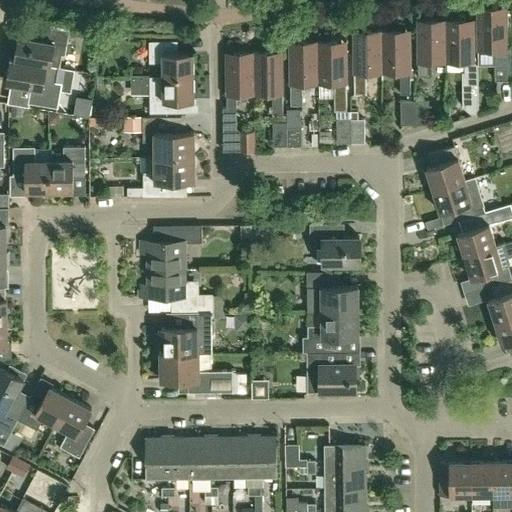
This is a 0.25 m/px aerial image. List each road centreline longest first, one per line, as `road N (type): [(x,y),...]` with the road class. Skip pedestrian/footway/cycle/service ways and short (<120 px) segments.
road 1 (residential): [(130,412),(123,393),(40,345),(36,243),(57,221),(207,211),(238,179)]
road 2 (residential): [(391,408),(130,412)]
road 3 (residential): [(449,426),(440,296),(392,292)]
road 4 (residential): [(238,179),(217,166),(216,33)]
road 5 (residential): [(381,173),(359,164),(254,165),(238,179)]
road 6 (residential): [(511,113),(398,147),(381,173)]
road 7 (residential): [(392,292),(391,195),(381,173)]
